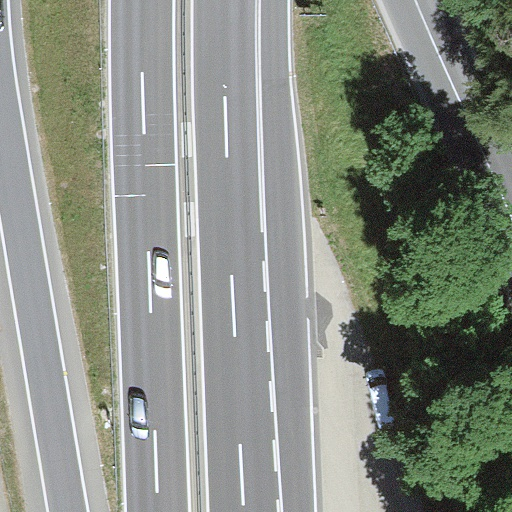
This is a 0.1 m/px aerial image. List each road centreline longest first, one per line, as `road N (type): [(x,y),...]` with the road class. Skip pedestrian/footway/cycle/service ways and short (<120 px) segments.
road 1 (motorway): [(142,0),(157,511)]
road 2 (motorway): [(0,92),(68,511)]
road 3 (motorway): [(230,259),(260,0)]
road 4 (motorway): [(230,259),(223,0)]
road 5 (motorway): [(242,511),(230,259)]
road 6 (secondary): [(511,230),(416,0)]
